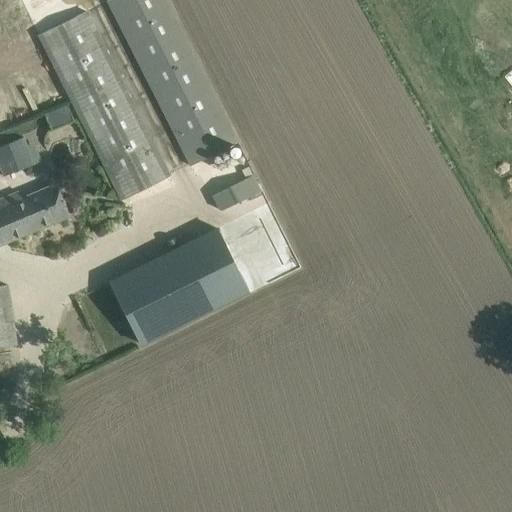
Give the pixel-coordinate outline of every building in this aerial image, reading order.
[(237,141),(166,0),(107,0),(190,165),(237,141)] [(86,11),(39,34),(122,200),(169,176),(86,11)] [(0,165),(4,176),(34,164),(23,137),(0,146),(0,165)] [(252,175),(203,200),(205,205),(209,203),(261,305),(306,282),(252,175)] [(0,243),(68,216),(60,197),(55,185),(20,199),(18,193),(0,200),(0,243)] [(218,228),(109,281),(141,346),(250,292),(218,228)] [(0,347),(23,344),(13,283),(0,284),(0,347)]
